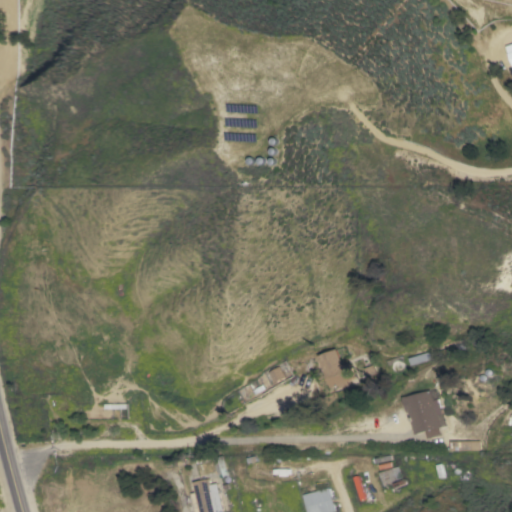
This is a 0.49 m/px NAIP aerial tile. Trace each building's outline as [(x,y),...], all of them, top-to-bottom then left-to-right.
[(316,355),(333,349),(340,365),(346,362),(353,378),(345,381),(346,385),(338,388),(336,384),(333,385),(334,387),(332,388),(331,386),(329,387),(316,355)] [(425,352),(427,359),(409,365),(406,358),(425,352)] [(267,372),(277,366),(283,377),(273,383),(267,372)] [(408,411),(407,412),(403,397),(405,396),(405,397),(429,390),(430,391),(435,390),(444,419),(438,420),(440,427),(438,427),(441,437),(428,441),(425,431),(415,434),(408,411)] [(477,441),(477,450),(449,450),(449,441),(477,441)] [(203,455),(202,468),(190,468),(191,455),(203,455)] [(377,472),(385,469),(385,470),(396,466),(400,477),(390,481),(390,482),(382,485),(377,472)] [(194,511),(192,501),(186,503),(184,495),(190,494),(190,493),(195,492),(193,482),(207,478),(208,484),(215,483),(217,493),(218,493),(222,511),(194,511)] [(328,487),(334,511),(330,511),(308,511),(303,494),(328,487)]
